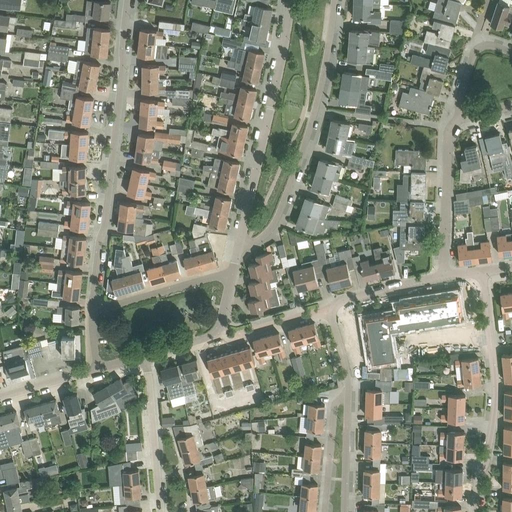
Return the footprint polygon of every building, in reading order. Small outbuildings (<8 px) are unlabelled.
[(111,2),(101,1),(95,0),(95,1),(91,0),(90,0),(90,6),(95,7),(93,16),(99,17),(109,18),(111,2)] [(235,0),(216,0),(216,4),(215,6),(214,9),(233,13),(235,0)] [(455,25),(462,2),(456,0),(447,0),(444,12),(442,12),(434,10),(432,18),(434,19),(455,25)] [(509,25),(511,15),(511,0),(499,0),(499,2),(498,1),(491,23),(495,25),(496,27),(499,28),(501,27),(502,27),(503,23),(509,25)] [(380,8),(380,3),(355,2),(354,17),(371,18),(371,20),(385,21),(385,16),(381,16),(381,8),(380,8)] [(245,13),(244,18),(269,24),(273,8),(268,7),(267,7),(257,5),(254,15),(245,13)] [(0,27),(2,28),(8,29),(9,22),(16,24),(17,17),(4,14),(0,13),(0,27)] [(76,20),(72,20),(66,19),(66,20),(55,18),(54,26),(58,26),(76,28),(76,20)] [(244,41),(248,42),(258,44),(259,38),(265,40),(269,24),(244,18),(243,24),(251,26),(249,36),(245,35),(244,41)] [(427,29),(423,40),(449,47),(455,25),(434,19),(432,27),(439,29),(438,33),(427,29)] [(168,28),(179,29),(185,29),(185,23),(159,20),(159,24),(159,26),(164,27),(168,28)] [(87,26),(86,39),(109,42),(111,29),(87,26)] [(225,27),(223,34),(230,36),(232,29),(225,27)] [(32,30),(17,28),(16,35),(31,37),(32,30)] [(141,28),(141,31),(139,41),(156,43),(157,36),(163,37),(164,33),(164,31),(163,31),(151,29),(141,28)] [(350,44),(375,46),(367,45),(367,41),(379,42),(380,30),(365,29),(365,31),(351,30),(350,44)] [(246,42),(230,38),(229,45),(239,47),(244,49),(246,42)] [(109,42),(86,39),(84,53),(108,56),(109,42)] [(451,48),(449,47),(423,40),(423,41),(428,42),(425,52),(434,55),(433,59),(419,55),(417,63),(445,70),(451,48)] [(156,43),(139,41),(138,55),(166,58),(168,45),(156,43)] [(70,47),(56,45),(50,44),(49,51),(69,54),(70,47)] [(348,59),(358,60),(365,60),(365,62),(374,63),(375,46),(350,44),(348,59)] [(238,54),(237,56),(236,62),(261,67),(265,53),(250,49),(250,50),(244,49),(239,47),(238,54)] [(40,59),(46,60),(46,59),(40,58),(41,53),(25,50),(24,58),(40,59)] [(68,61),(69,54),(49,51),(47,59),(65,62),(65,60),(68,61)] [(179,57),(179,63),(196,64),(196,57),(179,56),(179,57)] [(11,60),(0,58),(0,72),(2,73),(3,66),(10,67),(11,60)] [(23,65),(39,67),(39,66),(40,60),(40,59),(24,58),(23,65)] [(100,64),(91,62),(77,59),(76,65),(75,73),(81,74),(98,77),(100,64)] [(228,60),(227,65),(234,67),(234,68),(245,71),(243,78),(258,81),(261,67),(236,62),(228,60)] [(196,71),(196,64),(179,63),(179,68),(179,70),(196,71)] [(421,81),(419,88),(433,92),(440,94),(446,71),(445,70),(417,63),(417,64),(424,66),(420,81),(421,81)] [(166,65),(153,65),(143,65),(143,78),(160,78),(160,71),(166,71),(166,65)] [(220,77),(235,81),(236,76),(237,73),(222,70),(220,77)] [(199,89),(204,72),(199,71),(194,88),(199,89)] [(344,71),(342,86),(367,89),(369,75),(361,74),(344,71)] [(81,74),(75,73),(73,82),(64,80),(62,88),(78,91),(79,87),(95,90),(98,77),(81,74)] [(235,84),(235,81),(220,77),(219,85),(234,88),(235,84)] [(166,91),(166,89),(166,85),(166,78),(160,78),(143,78),(143,89),(142,91),(152,92),(165,91),(166,91)] [(241,86),(240,94),(230,91),(229,92),(221,90),(220,96),(253,104),(256,89),(241,86)] [(340,100),(349,102),(356,103),(355,110),(355,111),(370,113),(372,105),(365,104),(367,89),(342,86),(340,100)] [(432,98),(433,92),(419,88),(410,86),(409,92),(403,90),(399,105),(419,111),(429,113),(431,108),(432,105),(433,99),(432,98)] [(78,91),(62,88),(60,97),(70,99),(69,101),(68,108),(92,111),(94,98),(78,95),(78,91)] [(176,97),(190,98),(190,90),(176,89),(176,97)] [(253,104),(220,96),(219,102),(230,104),(229,113),(235,114),(250,118),(253,104)] [(192,98),(190,98),(176,97),(173,97),(173,104),(191,105),(192,98)] [(165,101),(152,100),(142,99),(141,112),(157,114),(158,107),(165,107),(165,101)] [(191,109),(204,112),(206,106),(192,103),(191,109)] [(0,120),(3,121),(11,122),(13,108),(2,107),(0,106),(0,120)] [(89,124),(92,111),(68,108),(66,121),(89,124)] [(140,125),(150,126),(163,128),(163,121),(164,115),(157,114),(141,112),(140,125)] [(229,117),(213,114),(212,122),(227,125),(229,117)] [(333,119),(330,133),(346,137),(349,123),(333,119)] [(0,143),(3,144),(3,145),(8,145),(9,133),(2,132),(3,121),(0,120),(0,143)] [(211,133),(218,135),(219,134),(245,140),(248,126),(234,122),(232,130),(218,127),(218,128),(213,127),(211,133)] [(359,123),(358,129),(366,130),(366,134),(371,135),(372,125),(359,123)] [(186,142),(185,145),(193,147),(195,140),(193,140),(196,129),(188,127),(187,135),(186,142)] [(71,138),(71,144),(88,145),(89,132),(79,131),(65,130),(64,137),(71,138)] [(139,133),(137,146),(153,148),(162,150),(163,141),(180,143),(180,141),(181,134),(179,134),(169,133),(155,132),(154,135),(139,133)] [(349,160),(363,164),(374,166),(375,160),(351,154),(352,152),(351,152),(354,139),(346,137),(330,133),(326,148),(343,152),(342,154),(349,158),(349,160)] [(485,136),(489,152),(487,152),(489,161),(506,157),(504,148),(500,133),(485,136)] [(245,140),(219,134),(218,135),(215,149),(242,154),(245,140)] [(86,159),(88,145),(71,144),(62,143),(61,156),(77,158),(86,159)] [(460,181),(471,182),(471,174),(483,171),(476,145),(465,147),(466,153),(464,153),(464,158),(461,159),(463,167),(461,167),(460,181)] [(158,163),(160,150),(162,150),(153,148),(137,146),(135,159),(158,163)] [(205,150),(193,148),(192,154),(203,157),(205,150)] [(411,171),(412,171),(427,172),(427,171),(426,171),(426,165),(427,165),(427,158),(427,159),(427,157),(427,150),(417,149),(396,149),(396,164),(404,164),(404,171),(411,171)] [(214,164),(203,164),(203,169),(204,169),(236,177),(240,162),(216,157),(214,164)] [(320,159),(316,173),(334,177),(339,179),(343,165),(330,162),(320,159)] [(171,170),(175,171),(177,162),(164,160),(164,161),(162,168),(163,169),(170,170),(171,170)] [(361,170),(363,164),(349,160),(347,167),(361,170)] [(6,164),(6,163),(0,162),(0,181),(4,182),(5,177),(7,177),(9,165),(6,164)] [(60,172),(60,179),(86,179),(86,166),(62,166),(62,172),(60,172)] [(134,167),(131,180),(147,184),(148,177),(156,178),(157,172),(144,169),(134,167)] [(236,177),(204,169),(204,170),(203,174),(211,176),(208,185),(223,189),(233,191),(236,177)] [(412,171),(412,175),(404,175),(406,184),(404,185),(403,186),(403,188),(404,189),(405,190),(406,191),(408,200),(400,200),(425,201),(426,201),(427,172),(412,171)] [(322,190),(330,192),(334,177),(316,173),(312,187),(322,190)] [(194,186),(195,181),(195,180),(180,176),(179,183),(194,186)] [(40,196),(41,187),(42,187),(43,179),(32,179),(32,187),(30,196),(40,196)] [(86,179),(60,179),(59,187),(62,187),(62,193),(86,193),(86,179)] [(147,184),(131,180),(128,193),(138,195),(151,198),(153,191),(146,190),(147,184)] [(177,190),(192,193),(194,186),(179,183),(177,190)] [(29,188),(19,186),(18,195),(28,196),(29,188)] [(467,191),(468,197),(483,195),(492,193),(491,187),(467,191)] [(334,200),(348,204),(350,198),(336,194),(334,200)] [(468,198),(470,205),(484,203),(483,195),(468,197),(468,198)] [(217,196),(215,206),(214,210),(228,213),(231,199),(222,197),(217,196)] [(306,197),(301,211),(304,212),(325,219),(330,206),(323,203),(316,200),(306,197)] [(468,198),(454,200),(455,208),(470,205),(468,198)] [(91,203),(81,202),(67,200),(66,206),(73,207),(72,214),(89,216),(91,203)] [(346,210),(352,212),(354,206),(352,205),(348,204),(334,200),(332,206),(346,210)] [(401,215),(400,224),(408,224),(409,224),(424,224),(425,201),(400,200),(400,215),(401,215)] [(121,201),(120,215),(136,216),(136,217),(142,217),(143,211),(144,211),(144,204),(131,203),(121,201)] [(486,231),(492,230),(490,205),(483,206),(486,231)] [(204,208),(195,206),(194,212),(204,214),(203,216),(212,218),(211,225),(215,225),(225,228),(228,213),(214,210),(204,208)] [(375,206),(368,206),(367,219),(374,219),(375,206)] [(490,208),(493,230),(497,230),(500,229),(498,207),(490,208)] [(304,212),(301,211),(297,225),(313,230),(312,233),(317,234),(318,232),(321,233),(324,231),(326,227),(329,228),(330,226),(337,228),(340,220),(325,219),(304,212)] [(89,216),(72,214),(72,220),(65,220),(64,226),(78,228),(88,229),(89,216)] [(147,223),(143,222),(144,218),(142,217),(136,217),(136,216),(120,215),(119,224),(118,228),(128,229),(134,230),(134,234),(146,235),(147,223)] [(38,228),(58,230),(59,224),(39,221),(38,228)] [(192,230),(205,232),(207,226),(194,223),(192,230)] [(409,224),(408,224),(400,224),(400,248),(407,248),(424,249),(425,224),(409,224)] [(58,230),(38,228),(32,227),(31,234),(57,237),(58,230)] [(210,242),(208,234),(209,234),(209,232),(205,232),(192,230),(194,238),(203,268),(209,266),(209,268),(219,265),(216,257),(215,257),(213,250),(211,250),(209,242),(210,242)] [(476,261),(475,248),(473,230),(467,231),(468,237),(465,237),(466,243),(459,244),(459,249),(460,262),(476,261)] [(62,248),(85,250),(87,237),(77,236),(63,234),(63,238),(62,248)] [(500,254),(511,252),(511,239),(507,240),(506,234),(498,236),(499,241),(498,241),(500,254)] [(203,268),(194,238),(189,239),(192,247),(194,247),(196,255),(185,258),(186,263),(189,272),(203,268)] [(331,239),(316,243),(320,259),(327,257),(325,251),(333,249),(331,239)] [(481,241),(482,247),(475,248),(476,261),(492,259),(491,246),(489,246),(489,240),(481,241)] [(178,253),(183,252),(183,251),(181,242),(175,243),(178,253)] [(23,251),(23,244),(15,243),(11,243),(10,250),(23,251)] [(172,254),(175,254),(178,253),(175,243),(170,245),(172,254)] [(286,255),(283,244),(278,245),(280,257),(286,255)] [(123,265),(121,258),(123,246),(116,245),(114,267),(116,267),(119,277),(113,279),(117,293),(131,289),(127,274),(126,275),(123,265)] [(163,245),(158,246),(167,279),(181,275),(177,260),(169,262),(166,252),(165,253),(163,245)] [(167,279),(158,246),(152,248),(154,255),(152,256),(155,266),(149,268),(153,283),(167,279)] [(85,250),(62,248),(61,255),(61,261),(74,263),(84,264),(85,250)] [(352,255),(351,253),(350,248),(339,251),(341,258),(336,260),(337,264),(342,285),(352,282),(349,269),(355,268),(352,255)] [(272,251),(259,255),(256,255),(258,262),(249,264),(252,275),(256,274),(276,268),(272,269),(270,264),(275,263),(272,251)] [(361,261),(359,254),(352,255),(355,268),(361,266),(365,279),(380,275),(377,262),(373,263),(371,258),(361,261)] [(396,271),(393,262),(392,258),(390,254),(379,256),(380,261),(377,262),(380,275),(396,271)] [(41,263),(54,265),(54,257),(40,255),(39,263),(41,263)] [(121,258),(123,265),(131,263),(129,255),(121,258)] [(287,259),(289,266),(286,266),(289,278),(295,277),(298,290),(309,287),(303,267),(298,268),(297,264),(296,257),(287,259)] [(332,287),(342,285),(337,264),(332,266),(330,257),(319,259),(319,258),(318,258),(323,276),(328,275),(332,287)] [(323,276),(318,258),(308,261),(309,265),(303,267),(309,287),(319,285),(315,272),(321,270),(323,276)] [(54,265),(41,263),(40,271),(53,272),(54,265)] [(252,293),(256,292),(276,286),(278,286),(276,281),(279,280),(276,268),(256,274),(258,280),(249,282),(252,293)] [(29,277),(30,270),(22,269),(22,277),(29,277)] [(59,269),(57,282),(81,285),(83,272),(73,270),(59,269)] [(127,274),(131,289),(145,285),(142,275),(141,270),(127,274)] [(29,280),(20,279),(18,296),(27,297),(29,280)] [(80,298),(81,285),(57,282),(57,289),(53,289),(52,295),(80,298)] [(256,292),(258,298),(249,300),(251,311),(280,304),(276,286),(256,292)] [(504,318),(509,317),(508,309),(511,308),(511,292),(501,294),(504,318)] [(365,316),(372,362),(396,358),(391,328),(401,326),(462,317),(458,293),(397,303),(399,313),(389,314),(389,312),(365,316)] [(34,297),(34,298),(33,304),(47,306),(48,299),(34,297)] [(7,310),(12,316),(17,311),(13,306),(7,310)] [(58,306),(58,313),(62,313),(62,322),(69,321),(79,322),(79,306),(69,306),(58,306)] [(302,326),(306,341),(314,339),(316,347),(321,345),(315,322),(302,326)] [(32,326),(23,328),(25,336),(34,334),(32,326)] [(306,341),(302,326),(289,330),(292,339),(296,352),(301,351),(298,343),(306,341)] [(267,336),(271,351),(278,349),(280,357),(286,355),(279,332),(267,336)] [(62,336),(62,340),(58,341),(58,339),(55,340),(48,342),(48,344),(42,346),(46,359),(59,356),(63,355),(67,354),(67,357),(80,356),(79,335),(62,336)] [(267,336),(254,340),(260,363),(265,361),(263,353),(271,351),(267,336)] [(34,342),(27,344),(30,356),(37,354),(34,342)] [(240,349),(245,366),(255,363),(250,346),(240,349)] [(26,361),(23,351),(15,353),(17,360),(13,361),(11,354),(9,349),(3,350),(7,376),(7,377),(12,375),(13,375),(29,371),(26,361)] [(240,349),(229,352),(234,369),(245,366),(240,349)] [(229,352),(218,355),(223,372),(234,369),(229,352)] [(504,368),(511,366),(511,353),(502,354),(504,368)] [(213,376),(223,372),(218,355),(208,358),(213,376)] [(297,375),(306,373),(300,355),(292,357),(297,375)] [(455,359),(456,366),(463,365),(463,372),(480,370),(479,357),(455,359)] [(186,374),(181,376),(181,378),(182,384),(185,395),(196,392),(192,377),(202,375),(197,359),(183,363),(186,374)] [(418,368),(425,370),(427,362),(420,360),(418,368)] [(166,382),(169,391),(167,391),(169,398),(171,397),(171,398),(173,406),(186,402),(185,395),(182,384),(181,378),(181,376),(177,364),(162,369),(166,382)] [(480,370),(463,372),(464,378),(457,379),(458,386),(481,383),(480,370)] [(220,383),(230,380),(228,374),(218,377),(220,383)] [(127,407),(124,401),(139,393),(131,379),(124,383),(121,378),(108,385),(116,398),(122,410),(127,407)] [(367,389),(367,402),(390,403),(390,390),(391,390),(391,380),(376,380),(376,389),(367,389)] [(414,380),(414,388),(430,389),(430,381),(414,380)] [(100,403),(94,407),(91,408),(92,421),(113,409),(109,402),(116,398),(108,385),(94,393),(100,403)] [(67,407),(71,418),(68,419),(71,426),(79,424),(78,420),(85,418),(85,407),(81,408),(80,403),(77,393),(64,397),(67,407)] [(275,402),(274,394),(265,395),(267,403),(275,402)] [(448,407),(465,408),(466,395),(456,394),(441,394),(441,401),(448,401),(448,407)] [(310,397),(309,413),(297,412),(298,416),(303,415),(324,417),(325,404),(317,403),(317,398),(310,397)] [(56,399),(40,404),(44,416),(54,413),(57,422),(62,421),(59,409),(56,399)] [(381,422),(403,422),(403,416),(381,416),(382,403),(390,403),(367,402),(366,415),(368,415),(368,421),(374,421),(374,422),(381,422)] [(25,408),(28,418),(31,430),(36,428),(36,425),(46,423),(44,416),(40,404),(25,408)] [(465,421),(465,408),(448,407),(448,414),(441,414),(441,420),(455,421),(465,421)] [(16,411),(0,415),(7,437),(23,432),(16,411)] [(414,414),(414,423),(422,423),(423,415),(414,414)] [(324,417),(303,415),(303,418),(309,418),(307,435),(314,435),(314,430),(323,431),(324,417)] [(179,438),(183,450),(204,444),(197,422),(190,424),(183,425),(186,435),(179,438)] [(366,429),(366,442),(381,443),(381,430),(387,430),(387,428),(393,428),(393,422),(403,422),(381,422),(374,422),(374,424),(368,423),(367,429),(366,429)] [(69,428),(61,430),(65,445),(73,443),(70,433),(69,428)] [(447,438),(447,444),(464,445),(464,432),(454,431),(440,431),(440,438),(447,438)] [(40,448),(37,436),(30,438),(29,439),(32,450),(37,449),(40,448)] [(314,438),(307,437),(305,453),(305,456),(320,457),(321,444),(313,443),(314,438)] [(33,453),(32,450),(29,439),(28,439),(21,441),(25,456),(33,454),(33,453)] [(374,464),(380,464),(381,443),(366,442),(365,455),(374,456),(374,464)] [(194,461),(196,466),(202,465),(214,461),(212,455),(206,457),(197,447),(204,445),(204,444),(183,450),(186,463),(194,461)] [(440,444),(440,451),(439,451),(439,458),(453,458),(463,458),(464,445),(447,444),(440,444)] [(138,459),(137,452),(137,450),(127,451),(126,451),(126,456),(127,461),(130,460),(138,459)] [(90,465),(87,455),(79,457),(81,467),(90,465)] [(304,469),(298,468),(292,468),(291,475),(303,476),(310,476),(311,470),(319,470),(320,457),(305,456),(304,469)] [(127,461),(121,462),(109,465),(109,473),(117,473),(118,484),(140,482),(139,469),(131,470),(130,460),(127,461)] [(253,471),(262,471),(263,461),(254,461),(253,471)] [(16,467),(11,467),(7,463),(1,464),(0,463),(0,478),(3,477),(6,477),(8,483),(20,481),(16,467)] [(380,483),(380,464),(374,464),(373,469),(365,469),(365,482),(380,483)] [(45,467),(45,466),(39,467),(42,477),(47,475),(45,467)] [(189,475),(192,489),(206,486),(204,471),(203,467),(196,468),(197,474),(189,475)] [(446,475),(446,482),(462,482),(463,469),(439,468),(439,475),(446,475)] [(511,474),(504,475),(503,488),(511,488),(511,474)] [(410,475),(402,475),(402,483),(410,483),(410,475)] [(310,476),(303,476),(303,484),(302,496),(317,497),(318,484),(309,483),(310,476)] [(5,490),(8,506),(21,503),(30,501),(28,493),(19,495),(19,492),(28,491),(27,488),(47,484),(46,477),(19,482),(20,486),(15,487),(15,488),(5,490)] [(241,479),(241,482),(251,489),(253,489),(254,477),(241,479)] [(140,482),(118,484),(118,485),(119,484),(120,503),(117,503),(117,504),(140,502),(140,496),(141,496),(140,482)] [(379,503),(380,483),(365,482),(364,495),(372,496),(372,504),(377,504),(377,503),(379,503)] [(462,496),(462,482),(446,482),(445,489),(438,488),(438,495),(462,496)] [(196,507),(203,506),(210,504),(209,499),(217,497),(214,484),(206,486),(192,489),(194,501),(196,501),(196,507)] [(302,496),(300,511),(306,511),(307,509),(315,510),(317,497),(302,496)] [(511,497),(503,497),(503,510),(511,510),(511,497)] [(119,506),(119,511),(142,511),(142,509),(141,509),(140,502),(117,504),(117,506),(119,506)] [(263,503),(255,502),(254,511),(262,511),(263,503)] [(29,511),(22,511),(21,503),(8,506),(9,511),(32,511),(29,511)] [(77,503),(70,504),(71,511),(78,510),(77,503)] [(363,511),(384,511),(385,503),(379,503),(377,503),(377,504),(372,504),(365,503),(365,509),(364,509),(363,511)] [(401,503),(401,506),(400,511),(410,511),(410,507),(411,507),(411,504),(408,503),(401,503)]
